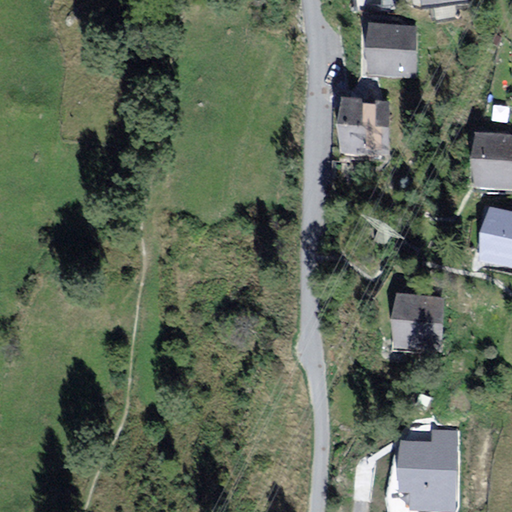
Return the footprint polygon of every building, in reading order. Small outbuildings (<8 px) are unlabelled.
[(413,75),(416,25),(367,23),(364,72),(413,75)] [(390,97),(341,95),(339,155),(387,157),(390,97)] [(511,133),(475,132),(472,186),(511,188),(511,133)] [(511,210),(489,206),(477,260),(511,268),(511,210)] [(440,230),(391,243),(401,280),(450,267),(440,230)] [(444,296),(396,292),(391,348),(439,352),(444,296)] [(409,511),(455,511),(457,430),(431,430),(431,441),(399,441),(398,492),(410,492),(409,511)]
